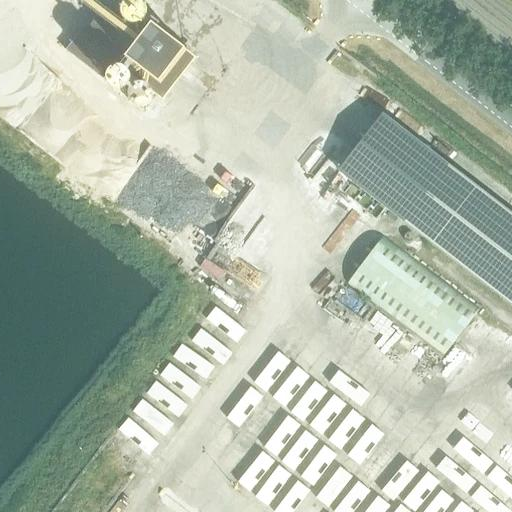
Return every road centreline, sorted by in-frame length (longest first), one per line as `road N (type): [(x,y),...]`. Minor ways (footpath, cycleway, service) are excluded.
road 1 (unknown): [(255,103),(203,122),(156,118),(76,71),(12,0)]
road 2 (unknown): [(293,295),(511,448)]
road 3 (unknown): [(170,469),(293,295)]
road 4 (unknown): [(293,295),(295,225),(255,103)]
road 5 (unclassified): [(511,120),(358,0)]
road 6 (unknown): [(255,103),(193,21),(162,0)]
road 7 (unknown): [(255,103),(344,0)]
